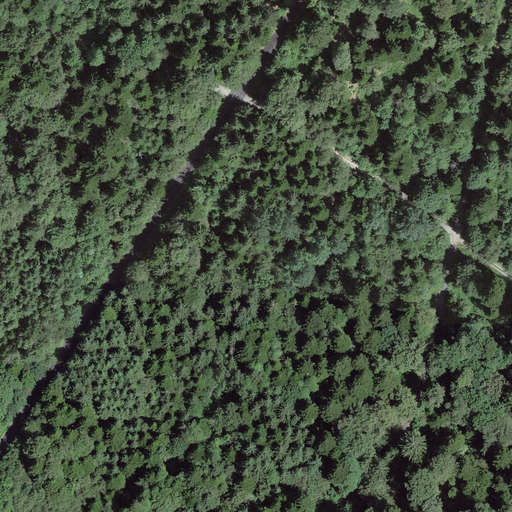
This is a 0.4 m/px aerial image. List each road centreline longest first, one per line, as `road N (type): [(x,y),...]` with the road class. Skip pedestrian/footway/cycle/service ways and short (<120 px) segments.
road 1 (track): [(511,274),(430,212),(238,97),(0,14)]
road 2 (unclassified): [(0,454),(303,0)]
road 3 (track): [(353,511),(413,428),(511,0)]
